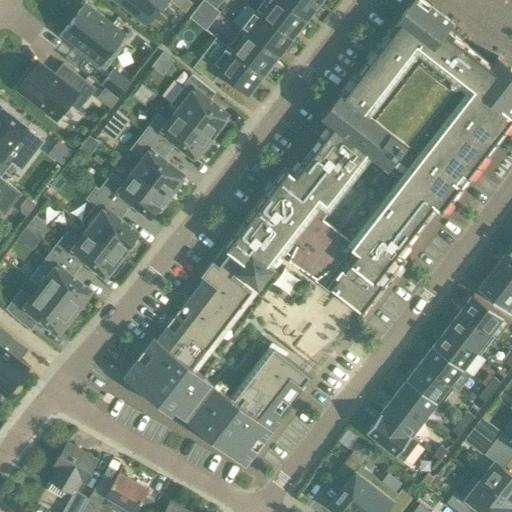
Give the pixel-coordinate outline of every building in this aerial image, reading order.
[(116,0),(149,26),(169,0),(116,0)] [(215,8),(204,0),(203,0),(194,12),(205,21),(215,8)] [(204,0),(215,8),(217,9),(223,0),(204,0)] [(453,22),(425,0),(413,0),(393,27),(394,27),(343,93),(342,92),(322,118),(331,125),(293,173),(285,167),(224,246),(243,261),(236,271),(258,288),(286,252),(292,255),(289,261),(316,278),(315,280),(329,291),(331,288),(364,313),(405,260),(399,255),(436,206),(443,211),(511,122),(511,115),(510,114),(511,110),(511,67),(498,57),(492,64),(447,30),(453,22)] [(278,0),(264,0),(256,11),(290,38),(304,20),(278,0)] [(315,0),(278,0),(304,20),(318,2),(315,0)] [(85,2),(60,34),(101,66),(126,35),(85,2)] [(256,11),(242,29),(276,56),(290,38),(256,11)] [(242,29),(228,47),(262,74),(276,56),(242,29)] [(193,67),(220,88),(228,77),(248,93),(262,74),(228,47),(214,65),(202,55),(193,67)] [(17,89),(58,121),(71,104),(77,110),(95,88),(64,64),(53,77),(37,65),(17,89)] [(101,85),(118,98),(133,79),(126,74),(124,77),(113,69),(101,85)] [(179,110),(214,138),(225,125),(223,123),(228,117),(209,102),(217,93),(194,75),(170,105),(178,111),(179,110)] [(109,110),(117,100),(103,89),(95,99),(109,110)] [(48,138),(5,105),(0,111),(0,171),(4,174),(16,158),(10,153),(18,143),(34,155),(48,138)] [(204,152),(214,138),(179,110),(178,111),(169,123),(159,115),(146,132),(171,152),(178,142),(197,157),(202,150),(204,152)] [(145,159),(135,171),(171,199),(181,185),(179,184),(184,177),(164,161),(171,152),(146,132),(133,149),(145,159)] [(60,139),(49,152),(63,163),(73,150),(60,139)] [(100,191),(127,212),(135,202),(153,217),(159,211),(160,212),(171,199),(135,171),(125,184),(113,174),(100,191)] [(0,210),(3,213),(20,192),(0,176),(0,210)] [(89,229),(125,258),(135,244),(134,243),(139,236),(120,222),(127,212),(100,191),(97,188),(88,199),(96,205),(81,224),(88,230),(89,229)] [(36,204),(28,198),(19,209),(27,215),(36,204)] [(31,247),(48,223),(34,214),(18,237),(31,247)] [(115,271),(125,258),(89,229),(88,230),(79,242),(68,233),(55,250),(79,269),(87,260),(108,276),(113,269),(115,271)] [(154,336),(124,375),(172,413),(175,409),(246,464),(279,422),(276,419),(310,376),(274,348),(235,399),(193,367),(252,290),(232,275),(236,271),(243,261),(224,246),(202,274),(205,277),(157,339),(154,336)] [(51,275),(42,287),(77,315),(88,301),(86,300),(91,293),(72,279),(79,269),(55,250),(41,268),(51,275)] [(511,256),(506,252),(492,270),(511,285),(511,256)] [(511,285),(492,270),(478,288),(511,314),(511,285)] [(77,315),(42,287),(32,299),(22,291),(8,310),(16,317),(32,330),(41,318),(60,333),(65,327),(67,328),(77,315)] [(503,316),(473,293),(460,310),(490,333),(503,316)] [(490,333),(460,310),(447,327),(477,350),(476,352),(480,355),(494,336),(490,333)] [(0,391),(5,396),(8,391),(11,393),(22,380),(19,377),(27,367),(3,349),(12,337),(0,327),(0,391)] [(477,350),(447,327),(433,345),(463,368),(476,352),(477,350)] [(463,368),(433,345),(420,362),(450,385),(451,384),(463,368)] [(450,385),(420,362),(407,379),(437,403),(436,403),(440,406),(454,387),(451,384),(450,385)] [(487,387),(493,392),(501,382),(494,377),(487,387)] [(437,403),(407,379),(393,397),(423,420),(436,403),(437,403)] [(486,401),(493,392),(487,387),(479,396),(486,401)] [(423,420),(393,397),(380,414),(410,437),(411,436),(423,420)] [(460,421),(467,426),(474,416),(468,411),(460,421)] [(410,437),(380,414),(367,431),(404,460),(419,442),(411,436),(410,437)] [(459,435),(467,426),(460,421),(453,430),(459,435)] [(501,431),(493,443),(511,457),(511,438),(511,439),(501,431)] [(73,492),(63,511),(62,511),(80,511),(90,497),(78,490),(83,481),(84,482),(98,458),(68,441),(54,465),(58,467),(51,479),(54,481),(49,489),(62,497),(66,488),(73,492)] [(480,480),(511,504),(511,475),(504,469),(511,458),(511,457),(493,443),(484,454),(494,462),(480,480)] [(440,460),(448,450),(441,445),(434,455),(440,460)] [(349,480),(330,504),(340,511),(353,511),(379,479),(360,465),(364,460),(353,452),(338,471),(349,480)] [(106,494),(107,495),(117,501),(135,511),(149,488),(120,470),(106,494)] [(427,488),(435,478),(430,474),(428,473),(420,482),(427,488)] [(470,511),(474,507),(481,511),(507,511),(511,507),(511,504),(480,480),(475,475),(460,495),(455,491),(446,502),(458,511),(470,511)] [(398,494),(379,479),(353,511),(401,511),(412,498),(401,489),(398,494)] [(110,511),(112,510),(90,497),(80,511),(110,511)] [(190,511),(171,501),(164,511),(190,511)] [(430,511),(419,503),(412,511),(430,511)]
